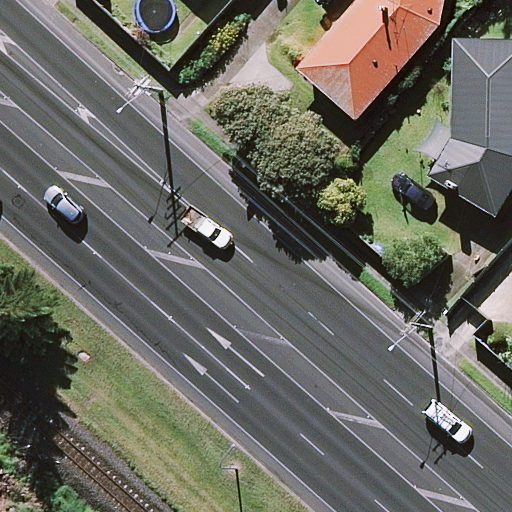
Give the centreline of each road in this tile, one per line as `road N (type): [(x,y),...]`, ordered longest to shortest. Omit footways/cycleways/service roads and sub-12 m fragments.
road 1 (trunk): [(389,511),(0,167)]
road 2 (secondary): [(0,15),(308,318)]
road 3 (trunk): [(0,75),(308,318)]
road 4 (trunk): [(308,318),(511,498)]
